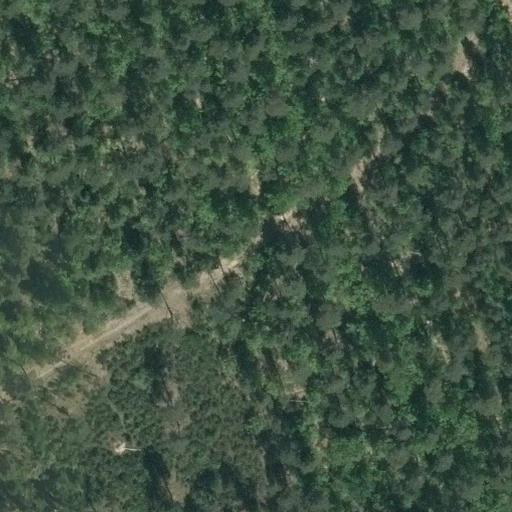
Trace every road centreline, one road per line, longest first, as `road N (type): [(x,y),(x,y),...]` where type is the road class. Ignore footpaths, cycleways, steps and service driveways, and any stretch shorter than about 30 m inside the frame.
road 1 (track): [(500,0),(466,40),(436,102),(383,157),(0,401)]
road 2 (track): [(509,511),(483,458),(403,346),(334,207),(266,0)]
